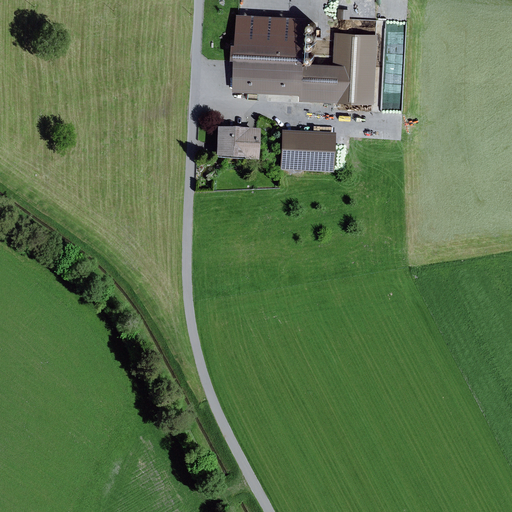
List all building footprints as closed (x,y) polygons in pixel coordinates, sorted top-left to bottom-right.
[(306,24),(237,18),(232,90),(300,95),(306,24)] [(308,29),(310,30),(312,31),(314,31),(316,30),(316,29),(317,27),(316,25),(315,24),(313,22),(311,22),(310,23),(308,24),(308,26),(308,29)] [(308,39),(309,40),(311,41),(314,41),(315,39),(316,38),(316,37),(316,35),(315,34),(313,32),(311,32),(309,33),(308,34),(307,36),(308,39)] [(335,64),(306,63),(304,101),(380,105),(383,37),(336,35),(335,64)] [(307,48),(309,50),(311,51),(313,50),(315,49),(315,48),(316,46),(315,44),(314,43),(312,42),(310,42),(309,43),(307,44),(307,46),(307,48)] [(306,60),(308,62),(310,62),(312,62),(313,61),(314,60),(315,58),(314,56),(313,55),(311,54),(309,54),(308,54),(306,56),(306,58),(306,60)] [(260,131),(217,128),(214,159),(257,162),(260,131)] [(336,135),(282,131),(279,172),(333,175),(336,135)]
